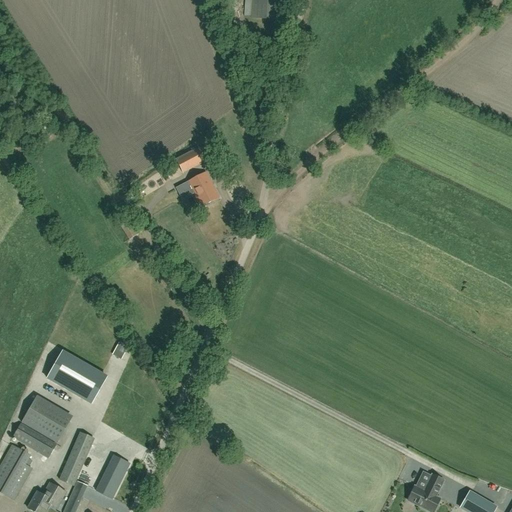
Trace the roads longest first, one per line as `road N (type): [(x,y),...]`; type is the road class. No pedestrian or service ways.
road 1 (track): [(258,221),(328,145),(462,43),(495,0)]
road 2 (unclassified): [(132,511),(258,221)]
